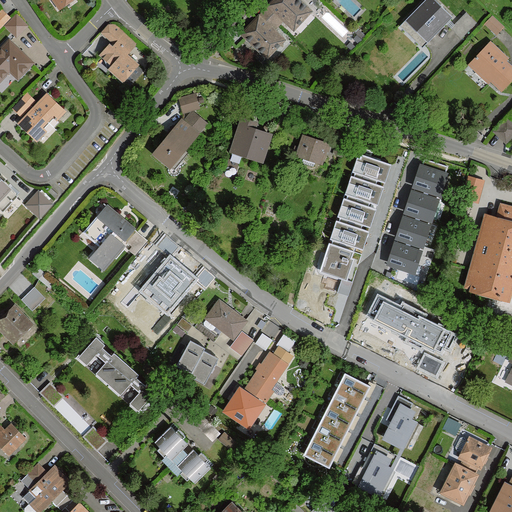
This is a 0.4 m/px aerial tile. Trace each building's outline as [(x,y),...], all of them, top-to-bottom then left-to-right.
[(302,0),(273,0),(240,34),(265,58),(284,39),(276,32),(284,24),(294,34),(315,12),(302,0)] [(452,19),(432,0),(423,0),(403,21),(427,44),(452,19)] [(2,10),(0,11),(0,28),(11,18),(2,10)] [(29,25),(17,14),(5,26),(16,37),(29,25)] [(505,27),(492,15),(485,24),(497,36),(505,27)] [(108,69),(124,83),(139,65),(127,56),(138,44),(117,26),(108,26),(102,34),(111,42),(101,54),(112,64),(108,69)] [(8,41),(0,48),(0,81),(8,73),(18,82),(33,66),(8,41)] [(511,81),(511,66),(490,45),(471,64),(500,93),(511,81)] [(184,119),(153,153),(170,168),(208,125),(195,113),(202,111),(196,92),(177,98),(184,119)] [(22,117),(17,123),(37,142),(65,111),(46,94),(38,103),(28,94),(14,110),(22,117)] [(259,123),(241,117),(230,154),(264,163),(273,133),(258,128),(259,123)] [(511,121),(507,117),(494,131),(506,142),(511,135),(511,121)] [(304,131),(296,156),(322,165),(331,140),(304,131)] [(352,175),(385,185),(391,166),(359,155),(352,175)] [(449,173),(420,163),(412,187),(442,197),(449,173)] [(345,195),(377,206),(384,186),(351,176),(345,195)] [(0,201),(11,190),(12,189),(0,177),(0,201)] [(484,181),(469,177),(463,197),(478,202),(484,181)] [(18,196),(11,190),(0,201),(0,209),(4,213),(18,196)] [(440,199),(411,190),(403,214),(433,223),(440,199)] [(52,204),(39,192),(27,205),(40,217),(52,204)] [(337,217),(370,228),(376,208),(344,198),(337,217)] [(136,227),(108,203),(96,216),(98,217),(85,232),(100,244),(110,232),(122,242),(136,227)] [(485,214),(463,290),(510,303),(511,295),(511,206),(502,204),(498,218),(485,214)] [(432,224),(403,215),(395,239),(425,249),(432,224)] [(330,241),(362,251),(368,232),(336,221),(330,241)] [(148,240),(137,230),(127,242),(132,246),(129,250),(136,255),(148,240)] [(100,244),(89,257),(104,270),(126,245),(122,242),(110,232),(100,244)] [(423,250),(394,241),(386,265),(416,274),(423,250)] [(330,244),(321,271),(347,280),(356,253),(330,244)] [(196,276),(170,255),(140,292),(165,313),(196,276)] [(49,278),(44,274),(39,280),(45,284),(49,278)] [(34,309),(48,296),(36,285),(23,297),(34,309)] [(367,315),(441,354),(452,333),(377,294),(367,315)] [(220,301),(208,318),(234,338),(246,321),(220,301)] [(15,307),(0,321),(0,327),(14,341),(32,324),(15,307)] [(232,345),(245,354),(256,337),(243,328),(232,345)] [(280,341),(291,348),(297,338),(286,331),(280,341)] [(264,332),(259,341),(269,346),(274,337),(264,332)] [(109,384),(127,364),(115,353),(112,355),(103,347),(105,344),(97,337),(79,357),(87,365),(97,354),(106,362),(97,373),(109,384)] [(205,348),(191,340),(176,366),(190,374),(205,348)] [(280,347),(274,355),(288,364),(293,356),(280,347)] [(219,359),(205,351),(190,377),(204,385),(219,359)] [(271,353),(247,388),(267,401),(273,392),(271,390),(276,381),(288,364),(274,355),(271,353)] [(303,359),(300,363),(302,367),(307,368),(310,364),(308,360),(303,359)] [(139,374),(127,364),(109,384),(121,395),(131,384),(140,392),(130,403),(139,411),(157,390),(148,383),(146,385),(137,377),(139,374)] [(371,386),(345,372),(304,454),(330,468),(371,386)] [(175,375),(172,379),(179,385),(183,381),(175,375)] [(170,388),(160,378),(156,383),(166,393),(170,388)] [(284,387),(276,381),(271,390),(273,392),(277,394),(281,395),(284,395),(285,392),(285,389),(284,387)] [(50,382),(39,393),(54,407),(64,397),(50,382)] [(221,433),(188,401),(181,409),(213,441),(221,433)] [(416,410),(401,402),(382,439),(400,448),(391,466),(389,465),(392,458),(376,450),(358,487),(379,498),(418,421),(413,418),(416,410)] [(0,427),(0,426),(0,445),(9,454),(25,439),(12,425),(5,431),(0,427)] [(108,441),(93,426),(83,437),(97,451),(108,441)] [(176,432),(171,426),(155,442),(161,447),(158,450),(165,457),(168,454),(173,459),(183,449),(188,444),(183,439),(186,436),(179,429),(176,432)] [(242,447),(225,433),(220,439),(237,453),(242,447)] [(492,447),(469,435),(458,459),(481,471),(492,447)] [(188,455),(183,449),(173,459),(168,454),(165,457),(162,460),(178,475),(181,473),(183,470),(178,465),(188,455)] [(199,455),(194,449),(188,455),(178,465),(183,470),(181,473),(188,480),(190,477),(196,482),(211,467),(206,462),(209,459),(202,452),(199,455)] [(37,484),(48,473),(38,464),(27,474),(37,484)] [(477,475),(457,465),(448,483),(452,484),(447,494),(463,502),(477,475)] [(33,501),(42,510),(52,500),(63,490),(70,483),(54,467),(48,473),(37,484),(23,497),(30,504),(33,501)] [(497,502),(492,511),(491,511),(511,511),(511,482),(501,504),(497,502)] [(63,490),(52,500),(57,506),(68,495),(63,490)] [(68,495),(57,506),(62,511),(66,507),(73,500),(68,495)] [(73,500),(66,507),(70,511),(71,511),(80,503),(81,502),(76,497),(73,500)] [(323,501),(312,511),(333,511),(334,511),(323,501)] [(71,511),(87,511),(80,503),(71,511)]
